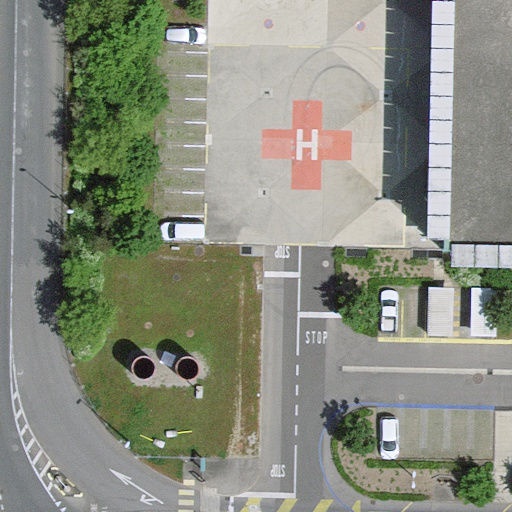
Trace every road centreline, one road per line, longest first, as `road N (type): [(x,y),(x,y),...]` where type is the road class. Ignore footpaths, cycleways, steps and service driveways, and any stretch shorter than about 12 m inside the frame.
road 1 (unclassified): [(14,312),(15,0)]
road 2 (unclassified): [(301,511),(303,248)]
road 3 (unclassified): [(124,493),(47,403),(14,312)]
road 4 (unclassified): [(14,312),(3,428),(32,511)]
